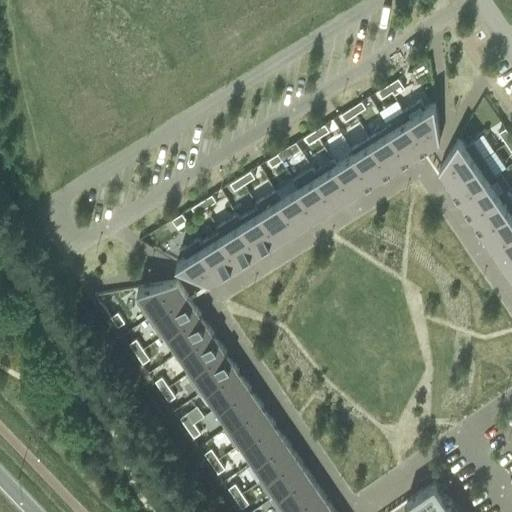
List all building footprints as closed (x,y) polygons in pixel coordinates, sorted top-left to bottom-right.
[(398,79),(387,85),(392,92),(394,95),(404,89),(398,79)] [(387,85),(377,91),(382,98),(392,92),(387,85)] [(420,99),(402,110),(408,119),(426,149),(439,141),(435,102),(435,101),(425,107),(420,99)] [(361,101),(351,108),(355,115),(365,108),(361,101)] [(351,108),(341,114),(345,121),(355,115),(351,108)] [(402,110),(384,122),(386,126),(390,131),(408,161),(426,149),(408,119),(402,110)] [(324,124),(314,131),(318,138),(329,131),(324,124)] [(386,126),(368,137),(371,142),(390,172),(408,161),(390,131),(386,126)] [(505,128),(498,133),(505,143),(511,138),(505,128)] [(314,131),(304,137),(308,144),(318,138),(314,131)] [(368,137),(350,149),(352,153),(353,154),(371,183),(371,184),(390,172),(371,142),(368,137)] [(459,137),(438,171),(447,183),(464,172),(484,157),(483,156),(473,140),(465,146),(464,144),(459,137)] [(291,144),(277,153),(282,161),(296,152),(291,144)] [(278,153),(267,160),(272,167),(282,160),(278,153)] [(352,153),(336,163),(336,164),(355,194),(371,184),(371,183),(353,154),(352,153)] [(464,172),(447,183),(458,200),(475,189),(488,180),(496,175),(495,173),(484,157),(464,172)] [(333,159),(315,170),(318,176),(336,205),(355,194),(336,164),(336,163),(333,159)] [(312,166),(292,179),(297,187),(298,188),(316,218),(317,218),(336,205),(318,176),(315,170),(312,166)] [(250,171),(240,177),(244,184),(255,177),(250,171)] [(240,177),(230,183),(234,190),(244,184),(240,177)] [(475,189),(458,200),(469,216),(485,205),(499,195),(498,195),(488,180),(475,189)] [(297,187),(281,197),(281,199),(300,228),(317,218),(316,218),(298,188),(297,187)] [(276,189),(254,202),(257,206),(260,212),(279,241),(300,228),(281,199),(281,197),(276,189)] [(485,205),(469,216),(481,233),(496,222),(511,213),(511,211),(511,197),(507,190),(499,195),(485,205)] [(211,195),(201,201),(206,208),(216,202),(211,195)] [(201,201),(191,207),(195,214),(206,208),(201,201)] [(257,206),(239,217),(243,223),(261,252),(279,241),(260,212),(257,206)] [(182,213),(171,220),(176,226),(186,220),(182,213)] [(237,213),(216,226),(218,231),(222,236),(240,265),(261,252),(243,223),(239,217),(237,213)] [(496,222),(481,233),(492,249),(507,238),(511,234),(511,214),(511,213),(496,222)] [(218,231),(201,242),(204,247),(222,276),(240,265),(222,236),(218,231)] [(511,234),(507,238),(492,249),(502,264),(511,257),(511,234)] [(185,257),(176,263),(178,264),(180,265),(183,267),(209,284),(222,276),(204,247),(201,242),(198,237),(180,249),(185,257)] [(511,257),(502,264),(511,278),(511,257)] [(136,301),(138,304),(148,319),(166,307),(186,294),(183,289),(177,280),(152,284),(138,287),(144,296),(136,301)] [(166,307),(148,319),(161,338),(165,335),(178,325),(199,312),(196,307),(186,294),(166,307)] [(117,312),(111,316),(118,326),(124,322),(117,312)] [(178,325),(165,335),(177,353),(190,344),(211,330),(208,326),(199,312),(178,325)] [(190,344),(177,353),(189,371),(202,362),(223,348),(221,345),(211,330),(190,344)] [(136,339),(129,343),(136,353),(143,349),(136,339)] [(189,371),(185,374),(200,394),(203,391),(216,383),(237,368),(234,363),(223,348),(202,362),(189,371)] [(143,349),(136,353),(143,363),(149,359),(143,349)] [(216,383),(203,391),(215,408),(227,400),(249,385),(246,381),(237,368),(216,383)] [(162,376),(155,381),(162,391),(168,386),(162,376)] [(227,400),(215,408),(227,425),(238,417),(260,402),(258,399),(249,385),(227,400)] [(168,386),(162,391),(168,401),(175,396),(168,386)] [(227,425),(223,428),(236,448),(240,445),(251,437),(274,422),(271,418),(260,402),(238,417),(227,425)] [(187,413),(180,417),(187,427),(193,423),(187,413)] [(274,422),(240,445),(251,462),(285,439),(274,422)] [(193,423),(187,427),(193,437),(200,433),(193,423)] [(251,462),(246,466),(257,482),(259,480),(296,455),(285,439),(251,462)] [(211,448),(204,453),(211,463),(218,458),(211,448)] [(296,455),(259,480),(271,498),(284,489),(308,472),(306,469),(296,455)] [(218,458),(211,463),(218,473),(225,468),(218,458)] [(284,489),(271,498),(280,511),(288,511),(291,510),(296,507),(320,490),(318,487),(308,472),(284,489)] [(455,511),(435,482),(411,498),(407,501),(414,511),(455,511)] [(235,483),(228,488),(235,498),(242,493),(235,483)] [(296,507),(291,510),(291,511),(322,511),(331,506),(329,503),(320,490),(296,507)] [(242,493),(235,498),(242,508),(248,503),(242,493)]
